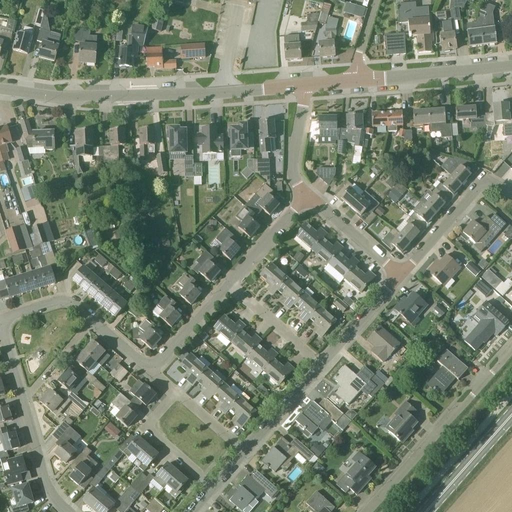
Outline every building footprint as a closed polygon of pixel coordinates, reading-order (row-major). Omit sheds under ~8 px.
[(324,0),(323,4),(343,10),(345,0),(324,0)] [(450,0),(450,10),(463,8),(467,0),(450,0)] [(362,19),(365,9),(347,3),(344,13),(362,19)] [(422,14),(416,15),(415,4),(398,5),(399,25),(408,24),(409,37),(411,37),(411,36),(417,36),(419,54),(431,53),(431,43),(428,9),(422,9),(422,14)] [(326,25),(331,7),(323,5),(320,15),(317,24),(325,26),(325,25),(326,25)] [(38,10),(34,27),(40,28),(45,12),(38,10)] [(434,14),(435,22),(447,21),(445,12),(437,14),(434,14)] [(497,45),(493,13),(486,14),(485,18),(481,30),(483,46),(497,45)] [(298,25),(298,33),(315,32),(317,24),(320,15),(307,16),(306,20),(307,20),(308,24),(298,25)] [(60,36),(50,34),(47,17),(44,16),(37,42),(43,44),(39,58),(54,62),(58,47),(57,46),(60,36)] [(478,16),(475,22),(482,25),(484,18),(478,16)] [(150,31),(159,33),(162,22),(153,20),(150,31)] [(456,50),(455,40),(452,22),(442,23),(443,35),(440,35),(443,52),(444,52),(444,53),(450,52),(450,51),(456,50)] [(12,29),(5,27),(0,25),(0,26),(0,53),(4,39),(9,40),(12,29)] [(138,58),(139,48),(139,47),(143,48),(148,28),(133,26),(132,38),(128,37),(127,48),(120,47),(119,62),(120,62),(119,67),(122,67),(121,68),(125,69),(125,68),(129,68),(129,65),(134,65),(135,58),(138,58)] [(27,55),(34,31),(24,28),(23,32),(23,36),(17,34),(13,51),(27,55)] [(336,36),(336,29),(325,30),(325,37),(328,37),(328,43),(325,43),(319,43),(319,49),(320,59),(335,57),(334,50),(335,50),(334,36),(336,36)] [(96,56),(96,54),(97,46),(96,46),(96,42),(88,42),(89,31),(75,30),(74,42),(80,43),(79,64),(87,64),(87,62),(95,63),(94,65),(95,65),(96,56)] [(481,30),(478,30),(468,32),(467,32),(469,48),(483,46),(481,30)] [(300,60),(300,50),(298,33),(284,34),(284,37),(286,61),(300,60)] [(405,55),(405,45),(404,35),(389,36),(389,41),(390,56),(405,55)] [(181,60),(205,58),(204,46),(180,47),(181,60)] [(176,62),(166,62),(162,62),(161,49),(146,49),(147,67),(154,67),(154,70),(176,69),(176,62)] [(511,115),(509,116),(509,115),(508,105),(493,106),(493,114),(485,115),(485,117),(486,127),(485,131),(482,140),(490,139),(494,128),(495,126),(503,126),(504,138),(511,137),(511,115)] [(476,108),(456,109),(456,121),(470,121),(471,126),(471,129),(477,128),(477,132),(485,131),(486,127),(485,117),(476,117),(476,108)] [(446,126),(445,120),(444,110),(428,111),(429,125),(430,134),(441,133),(441,139),(449,139),(451,138),(451,125),(446,126)] [(424,126),(429,125),(428,111),(413,112),(413,121),(410,121),(411,129),(424,128),(424,126)] [(403,127),(403,123),(402,113),(387,114),(388,128),(388,133),(397,132),(396,127),(403,127)] [(373,129),(388,128),(387,114),(372,114),(373,129)] [(362,127),(362,125),(362,115),(347,116),(347,129),(340,130),(339,142),(337,155),(345,156),(347,144),(355,145),(355,147),(363,148),(365,135),(366,130),(366,126),(362,127)] [(326,118),(326,116),(318,116),(318,122),(319,122),(319,131),(319,138),(332,138),(332,142),(339,142),(340,130),(336,130),(336,118),(331,118),(330,118),(326,118)] [(276,131),(274,131),(273,122),(271,122),(270,120),(267,121),(266,122),(260,123),(260,132),(259,132),(262,160),(254,161),(254,175),(270,187),(269,160),(268,160),(268,154),(270,153),(269,140),(275,139),(274,138),(277,137),(276,131)] [(54,152),(53,133),(33,133),(33,134),(32,134),(28,121),(20,123),(29,155),(44,154),(44,152),(54,152)] [(231,129),(231,139),(231,152),(254,151),(253,135),(247,135),(246,125),(239,125),(239,129),(238,129),(236,128),(234,128),(232,129),(231,129)] [(12,144),(10,137),(7,127),(0,129),(0,152),(3,162),(9,160),(7,154),(9,153),(6,146),(12,144)] [(216,129),(213,129),(213,127),(206,127),(206,130),(202,130),(202,135),(198,135),(198,147),(203,147),(203,155),(217,155),(217,154),(223,154),(223,140),(216,140),(216,129)] [(155,154),(154,139),(154,129),(140,130),(141,160),(148,160),(148,154),(155,154)] [(186,131),(179,131),(179,129),(170,129),(170,132),(167,132),(167,139),(170,139),(170,154),(186,154),(186,131)] [(125,147),(125,140),(124,130),(110,131),(111,147),(101,148),(101,162),(101,163),(104,163),(104,165),(105,165),(105,168),(110,168),(110,164),(119,164),(118,147),(125,147)] [(95,162),(101,162),(101,148),(92,148),(91,131),(75,132),(76,148),(70,148),(77,176),(82,175),(82,164),(92,163),(92,157),(95,157),(95,162)] [(406,132),(404,139),(403,144),(413,147),(411,131),(406,132)] [(16,150),(20,164),(28,162),(24,148),(16,150)] [(416,158),(409,153),(404,158),(411,164),(416,158)] [(165,154),(156,156),(159,175),(168,173),(165,154)] [(390,163),(392,156),(384,154),(382,162),(390,163)] [(185,178),(194,177),(193,158),(185,158),(185,178)] [(473,170),(475,167),(471,163),(454,158),(452,161),(451,161),(443,170),(451,177),(462,186),(470,177),(472,178),(476,173),(473,170)] [(194,177),(201,177),(202,177),(201,165),(193,165),(194,177)] [(375,166),(374,165),(370,170),(377,176),(381,172),(381,171),(375,166)] [(386,169),(391,174),(394,170),(389,166),(386,169)] [(336,167),(317,167),(317,174),(328,185),(335,174),(336,167)] [(253,173),(248,168),(241,174),(246,180),(253,173)] [(69,177),(70,185),(78,183),(77,176),(69,177)] [(387,182),(393,188),(397,183),(391,177),(387,182)] [(453,196),(462,186),(451,177),(443,186),(440,184),(436,189),(451,202),(455,197),(453,196)] [(351,208),(360,198),(350,189),(352,187),(347,182),(334,197),(339,202),(341,200),(351,208)] [(265,185),(245,207),(254,215),(257,217),(263,210),(270,216),(279,206),(270,198),(274,193),(265,185)] [(24,202),(35,199),(31,186),(20,190),(24,202)] [(394,202),(401,195),(394,189),(388,197),(394,202)] [(446,207),(451,202),(436,189),(431,194),(434,196),(425,206),(436,215),(444,206),(446,207)] [(377,208),(372,204),(375,201),(365,192),(360,198),(351,208),(360,217),(359,219),(364,223),(372,213),(377,208)] [(436,215),(425,206),(421,202),(413,212),(415,213),(410,218),(425,231),(429,226),(427,225),(436,215)] [(250,239),(259,228),(250,220),(254,215),(245,207),(235,218),(242,224),(238,228),(250,239)] [(380,218),(385,212),(379,207),(374,213),(380,218)] [(368,227),(376,217),(372,213),(364,223),(368,227)] [(474,246),(481,253),(501,230),(505,225),(495,216),(490,220),(486,217),(481,222),(483,224),(480,227),(473,221),(462,233),(475,244),(474,246)] [(421,236),(425,231),(410,218),(407,222),(409,223),(399,234),(410,244),(419,235),(421,236)] [(312,251),(322,239),(326,235),(320,230),(316,234),(306,225),(296,236),(312,251)] [(25,226),(19,228),(26,250),(29,250),(33,249),(28,236),(25,226)] [(34,248),(46,244),(40,226),(32,229),(33,235),(28,236),(33,249),(34,248)] [(12,255),(26,250),(19,228),(5,232),(11,250),(12,255)] [(230,242),(234,237),(225,229),(216,241),(222,246),(218,250),(230,261),(240,251),(230,242)] [(399,234),(396,231),(393,229),(389,234),(396,240),(391,245),(401,254),(410,244),(399,234)] [(85,234),(91,249),(98,246),(92,231),(85,234)] [(332,248),(322,239),(312,251),(328,265),(338,253),(342,249),(337,244),(332,248)] [(55,284),(53,278),(50,268),(56,266),(52,252),(44,255),(44,256),(41,257),(37,258),(37,259),(39,267),(41,271),(46,287),(55,284)] [(220,273),(211,265),(215,260),(206,252),(196,263),(198,264),(193,271),(198,275),(199,274),(211,283),(220,273)] [(349,263),(338,253),(328,265),(344,279),(355,268),(359,263),(353,258),(349,263)] [(303,259),(296,255),(293,259),(300,263),(303,259)] [(98,265),(104,259),(100,256),(95,262),(98,265)] [(461,269),(454,263),(446,256),(440,264),(441,264),(437,268),(434,265),(428,272),(445,287),(461,269)] [(39,267),(37,259),(30,261),(33,269),(39,267)] [(102,268),(107,262),(104,259),(98,265),(102,268)] [(470,262),(465,267),(476,277),(481,272),(470,262)] [(277,291),(287,279),(270,265),(261,276),(271,285),(267,290),(273,295),(277,291)] [(295,271),(300,275),(305,271),(300,266),(295,271)] [(79,287),(91,273),(84,267),(72,280),(79,287)] [(113,277),(118,271),(114,268),(109,274),(113,277)] [(365,277),(355,268),(344,279),(361,293),(375,277),(369,272),(365,277)] [(488,270),(481,278),(494,290),(501,282),(488,270)] [(37,290),(46,287),(41,271),(32,273),(37,290)] [(116,281),(122,275),(118,271),(113,277),(116,281)] [(28,293),(37,290),(32,273),(23,276),(28,293)] [(87,293),(98,280),(91,274),(91,273),(79,287),(87,293)] [(200,295),(191,287),(195,282),(186,274),(176,285),(183,291),(179,295),(191,306),(200,295)] [(19,296),(28,293),(23,276),(14,279),(19,296)] [(10,299),(19,296),(14,279),(5,282),(10,299)] [(293,305),(303,293),(287,279),(277,291),(287,300),(283,304),(289,309),(293,305)] [(94,299),(105,286),(98,280),(87,293),(94,299)] [(127,290),(132,284),(128,280),(123,286),(127,290)] [(132,284),(136,287),(137,288),(138,289),(141,286),(135,281),(133,283),(132,284)] [(480,281),(474,288),(486,298),(492,291),(480,281)] [(0,298),(1,301),(10,299),(5,282),(0,283),(0,298)] [(131,293),(136,287),(132,284),(127,290),(131,293)] [(101,305),(112,292),(105,286),(94,299),(101,305)] [(322,294),(326,298),(330,293),(326,290),(322,294)] [(108,312),(120,298),(112,292),(101,305),(108,312)] [(309,319),(319,308),(303,293),(293,305),(303,314),(299,318),(305,324),(309,319)] [(418,318),(428,307),(413,294),(407,301),(407,302),(404,305),(401,302),(395,310),(414,327),(420,320),(418,318)] [(501,305),(504,301),(499,296),(496,300),(501,305)] [(350,307),(353,303),(346,297),(343,301),(350,307)] [(115,318),(127,305),(120,298),(108,312),(115,318)] [(181,318),(172,310),(176,305),(173,302),(172,304),(165,298),(159,306),(158,306),(153,311),(153,315),(158,319),(159,317),(172,328),(181,318)] [(348,308),(344,304),(338,299),(333,304),(343,313),(348,308)] [(509,323),(501,317),(486,303),(475,315),(482,321),(472,333),(484,344),(497,330),(500,333),(509,323)] [(447,312),(438,305),(434,310),(442,317),(447,312)] [(128,313),(135,318),(139,313),(132,308),(128,313)] [(321,338),(336,322),(319,308),(309,319),(320,328),(315,333),(321,338)] [(239,322),(235,326),(224,317),(214,328),(231,343),(241,332),(245,327),(239,322)] [(161,340),(160,339),(152,332),(156,327),(146,319),(137,329),(144,335),(140,340),(152,351),(161,340)] [(400,346),(400,345),(380,327),(367,342),(369,340),(376,346),(371,352),(384,364),(389,357),(390,358),(400,346)] [(251,341),(241,332),(231,343),(247,357),(257,346),(261,341),(255,336),(251,341)] [(100,349),(104,345),(97,338),(93,343),(92,342),(84,352),(97,363),(101,367),(109,357),(100,349)] [(267,355),(257,346),(247,357),(263,372),(273,360),(277,355),(271,350),(267,355)] [(177,358),(184,363),(190,356),(184,351),(177,358)] [(468,370),(460,363),(447,351),(437,362),(443,367),(427,385),(434,390),(432,392),(433,393),(435,391),(440,395),(455,378),(458,381),(468,370)] [(75,362),(87,372),(88,373),(92,369),(96,364),(97,363),(84,352),(75,362)] [(207,370),(198,362),(190,356),(184,363),(180,367),(191,376),(187,381),(193,386),(197,381),(207,370)] [(284,369),(273,360),(263,372),(279,386),(294,370),(288,364),(284,369)] [(110,365),(105,370),(114,379),(123,369),(118,364),(115,368),(110,365)] [(342,387),(335,394),(333,392),(327,398),(339,409),(341,408),(339,407),(343,403),(344,404),(345,403),(348,406),(361,391),(368,397),(369,396),(372,399),(385,385),(374,376),(364,367),(356,376),(352,373),(345,366),(333,379),(342,387)] [(119,383),(128,373),(123,369),(114,379),(119,383)] [(400,378),(404,373),(400,369),(395,374),(400,378)] [(213,396),(223,384),(207,370),(197,381),(207,390),(203,395),(209,400),(213,396)] [(79,374),(75,377),(68,371),(58,382),(63,386),(69,392),(66,397),(71,402),(83,412),(90,404),(83,402),(77,397),(78,395),(77,394),(87,382),(83,378),(83,377),(79,374)] [(374,376),(385,385),(388,381),(378,371),(374,376)] [(92,386),(95,388),(101,394),(105,389),(96,381),(92,386)] [(146,407),(156,395),(145,386),(144,386),(139,381),(133,387),(134,388),(130,392),(135,396),(130,402),(137,409),(142,403),(146,407)] [(229,410),(239,398),(223,384),(213,396),(223,405),(219,409),(225,414),(229,410)] [(247,389),(252,394),(256,390),(251,385),(247,389)] [(264,396),(268,391),(261,385),(257,390),(264,396)] [(385,386),(380,391),(388,398),(392,393),(385,386)] [(62,402),(58,398),(50,391),(40,403),(57,417),(71,402),(66,397),(62,402)] [(137,409),(130,402),(120,394),(111,404),(120,412),(115,418),(127,428),(137,417),(133,414),(138,409),(137,409)] [(235,423),(241,429),(255,413),(246,404),(250,400),(243,394),(239,398),(229,410),(239,419),(235,423)] [(98,410),(103,404),(98,401),(94,406),(98,410)] [(345,416),(328,401),(327,402),(325,401),(319,407),(313,402),(295,422),(303,429),(302,430),(304,431),(308,435),(310,434),(312,436),(328,418),(343,432),(351,422),(345,416)] [(416,412),(409,405),(405,402),(394,415),(396,416),(386,428),(384,426),(383,427),(402,444),(409,436),(407,435),(417,423),(411,418),(416,412)] [(0,424),(12,422),(8,406),(0,408),(0,424)] [(345,416),(351,422),(357,415),(353,412),(348,412),(345,416)] [(68,419),(64,423),(67,426),(69,428),(73,424),(73,423),(71,421),(68,419)] [(58,441),(69,428),(64,423),(52,436),(58,441)] [(104,430),(107,432),(113,426),(110,423),(104,430)] [(66,464),(77,452),(72,448),(81,438),(69,428),(58,441),(63,446),(55,454),(66,464)] [(4,453),(20,448),(15,434),(8,436),(6,429),(0,431),(0,446),(2,446),(4,453)] [(129,458),(131,456),(136,460),(148,447),(138,438),(134,443),(129,439),(122,447),(120,450),(124,454),(129,458)] [(290,445),(289,444),(281,438),(272,448),(273,449),(261,463),(267,468),(268,467),(275,473),(279,468),(285,473),(291,465),(290,464),(299,453),(313,465),(318,459),(295,439),(290,445)] [(318,458),(326,449),(321,445),(319,446),(313,454),(318,458)] [(158,455),(150,448),(148,447),(136,460),(142,465),(139,468),(143,472),(158,455)] [(84,490),(89,484),(93,480),(88,476),(92,472),(86,467),(91,462),(87,458),(92,452),(87,448),(71,466),(75,470),(69,478),(79,487),(79,486),(84,490)] [(359,487),(376,468),(358,453),(351,460),(356,464),(345,476),(347,478),(343,483),(356,496),(362,490),(359,487)] [(112,459),(108,463),(106,466),(111,470),(115,465),(120,459),(115,455),(112,459)] [(3,474),(7,486),(23,482),(23,481),(22,482),(20,475),(26,473),(22,459),(5,463),(6,465),(4,466),(6,473),(3,474)] [(153,481),(163,489),(166,486),(177,473),(168,464),(157,476),(154,479),(153,481)] [(317,464),(312,470),(318,475),(323,469),(317,464)] [(106,466),(96,476),(102,481),(111,470),(106,466)] [(280,492),(260,475),(256,472),(255,473),(252,474),(252,476),(251,478),(248,476),(239,486),(241,488),(230,501),(241,511),(242,511),(254,499),(256,501),(264,492),(273,501),(280,492)] [(183,490),(181,488),(187,481),(177,473),(166,486),(173,492),(170,495),(175,500),(180,494),(183,490)] [(135,491),(147,478),(142,474),(130,487),(135,491)] [(149,475),(147,478),(135,491),(140,496),(153,481),(154,479),(149,475)] [(30,492),(29,490),(28,485),(13,490),(17,507),(12,509),(12,511),(28,511),(29,511),(27,505),(33,504),(31,497),(32,497),(30,492)] [(135,491),(130,487),(122,497),(126,501),(135,491)] [(90,494),(83,501),(93,510),(104,498),(104,497),(94,489),(90,494)] [(131,506),(140,496),(135,491),(126,501),(131,506)] [(331,511),(335,509),(317,492),(306,504),(310,507),(308,509),(311,511),(331,511)] [(93,510),(95,511),(108,511),(109,511),(114,506),(104,497),(104,498),(93,510)] [(161,511),(164,509),(157,502),(154,499),(150,504),(158,511),(161,511)]
